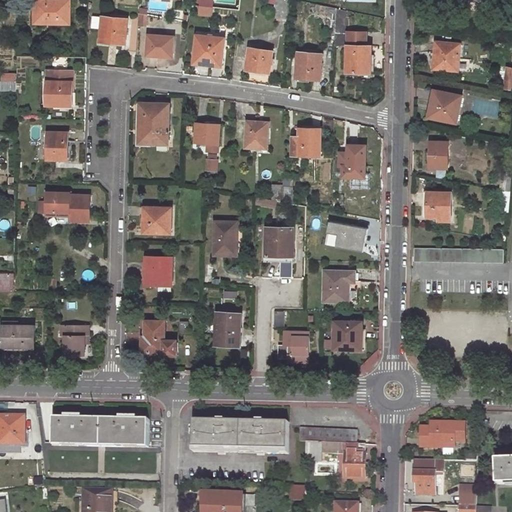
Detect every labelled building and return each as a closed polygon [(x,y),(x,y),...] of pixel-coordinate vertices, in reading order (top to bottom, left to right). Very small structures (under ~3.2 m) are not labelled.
[(68,22),(68,0),(33,0),(34,22),(68,22)] [(198,0),(198,16),(211,16),(211,0),(198,0)] [(288,1),(283,0),(276,0),(276,6),(275,20),(286,22),(288,1)] [(336,11),(326,9),(325,32),(335,33),(336,11)] [(345,33),(346,14),(336,11),(335,33),(345,33)] [(125,44),(129,19),(102,14),(98,39),(125,44)] [(222,66),(228,38),(199,32),(193,59),(222,66)] [(170,58),(172,37),(148,35),(146,56),(170,58)] [(348,36),(347,50),(346,76),(370,77),(371,52),(366,51),(366,37),(348,36)] [(458,69),(460,44),(436,41),(433,67),(458,69)] [(270,73),(274,49),(251,45),(247,69),(270,73)] [(319,79),(323,53),(298,50),(295,76),(319,79)] [(511,89),(511,68),(505,67),(503,88),(511,89)] [(71,105),(72,70),(46,69),(45,104),(71,105)] [(0,80),(0,88),(15,89),(15,80),(6,80),(2,80),(0,80)] [(457,122),(461,94),(434,90),(429,118),(457,122)] [(169,143),(170,103),(140,102),(139,142),(169,143)] [(267,148),(268,122),(247,121),(246,147),(267,148)] [(222,143),(222,125),(199,124),(198,142),(212,143),(222,143)] [(321,155),(321,128),(298,127),(297,155),(321,155)] [(67,160),(68,132),(39,131),(38,159),(67,160)] [(448,168),(449,142),(430,141),(430,167),(448,168)] [(365,177),(366,145),(348,145),(348,165),(343,165),(343,176),(365,177)] [(221,171),(221,160),(210,160),(210,171),(221,171)] [(511,174),(503,173),(501,193),(509,195),(511,174)] [(282,184),(272,184),(271,200),(282,202),(282,184)] [(451,219),(452,191),(425,190),(424,219),(451,219)] [(90,220),(90,195),(71,195),(71,192),(46,191),(46,201),(38,201),(38,211),(46,211),(70,211),(70,215),(70,220),(90,220)] [(500,209),(508,210),(509,195),(501,193),(500,209)] [(171,233),(172,207),(144,206),(144,232),(171,233)] [(237,254),(237,221),(215,221),(214,254),(237,254)] [(367,229),(328,222),(326,233),(337,235),(335,247),(362,253),(367,229)] [(292,262),(293,227),(267,226),(266,262),(292,262)] [(505,266),(506,252),(417,248),(417,263),(505,266)] [(172,285),(173,258),(147,257),(146,285),(172,285)] [(355,281),(355,271),(325,270),(325,300),(349,301),(349,282),(355,281)] [(14,273),(1,272),(0,290),(14,290),(14,273)] [(241,345),(242,313),(219,312),(218,344),(241,345)] [(165,342),(166,322),(147,321),(147,325),(143,325),(142,353),(165,354),(165,356),(178,357),(178,342),(165,342)] [(358,322),(335,322),(335,349),(362,350),(362,327),(357,327),(358,322)] [(34,343),(34,326),(18,326),(18,323),(3,323),(3,346),(24,346),(24,343),(34,343)] [(89,335),(89,325),(61,324),(61,335),(65,335),(64,354),(85,355),(85,343),(85,335),(89,335)] [(310,362),(311,332),(286,331),(285,345),(280,345),(280,358),(290,358),(290,362),(310,362)] [(0,442),(25,443),(25,415),(0,415),(0,442)] [(149,444),(149,420),(136,420),(119,419),(81,418),(66,418),(54,418),(53,442),(149,444)] [(291,449),(291,423),(196,420),(195,446),(291,449)] [(465,441),(465,422),(432,422),(432,426),(422,426),(422,446),(455,447),(455,441),(465,441)] [(355,444),(356,431),(299,429),(298,442),(306,442),(355,444)] [(345,476),(365,477),(366,444),(355,444),(306,442),(306,463),(321,463),(322,454),(345,455),(345,476)] [(511,483),(511,458),(497,459),(498,484),(511,483)] [(444,459),(415,459),(415,482),(418,482),(418,494),(436,494),(436,472),(444,472),(444,459)] [(291,485),(290,499),(305,500),(306,486),(291,485)] [(477,485),(470,485),(470,494),(461,494),(461,506),(477,507),(477,485)] [(243,511),(244,494),(205,493),(204,511),(243,511)] [(109,511),(110,496),(84,495),(82,511),(109,511)] [(362,511),(362,504),(337,503),(337,511),(362,511)]
